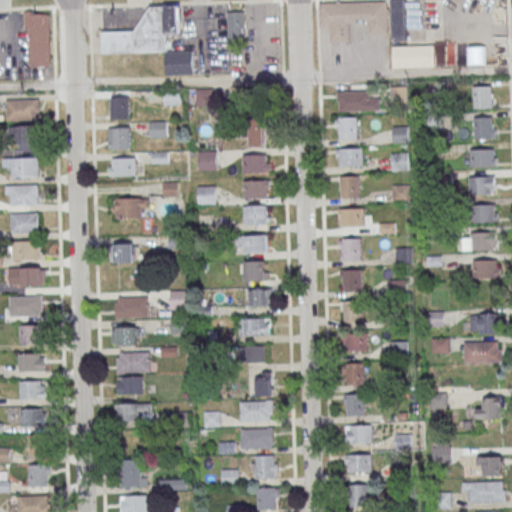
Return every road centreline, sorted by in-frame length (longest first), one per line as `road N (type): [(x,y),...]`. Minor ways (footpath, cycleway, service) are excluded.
road 1 (residential): [(83,511),(68,0)]
road 2 (residential): [(310,511),(297,0)]
